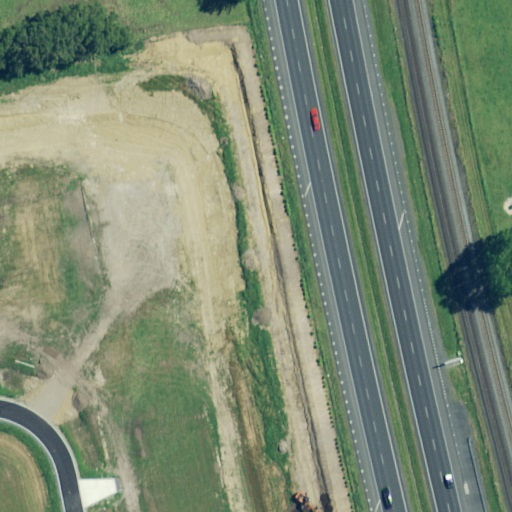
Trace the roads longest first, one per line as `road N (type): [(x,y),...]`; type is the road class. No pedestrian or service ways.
road 1 (motorway): [(338,0),(446,511)]
road 2 (motorway): [(387,511),(282,0)]
